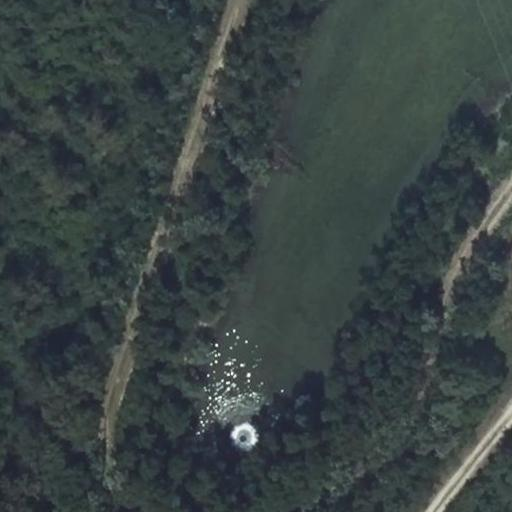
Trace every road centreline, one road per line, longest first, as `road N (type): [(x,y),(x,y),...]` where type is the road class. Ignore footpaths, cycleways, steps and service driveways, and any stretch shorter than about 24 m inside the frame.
road 1 (track): [(244,0),(107,423),(116,489),(136,511)]
road 2 (track): [(311,511),(404,437),(471,244)]
